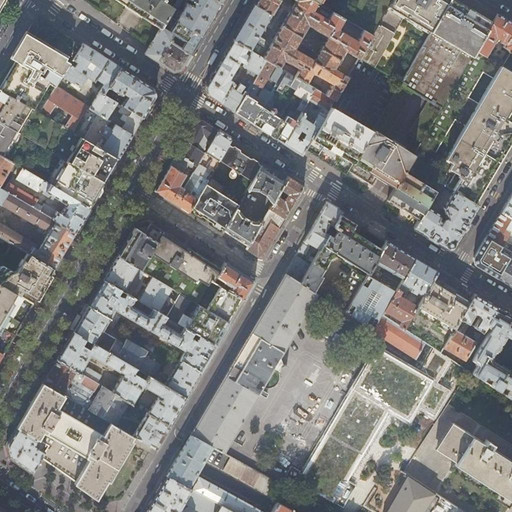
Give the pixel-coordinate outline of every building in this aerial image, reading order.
[(115,0),(125,6),(149,22),(160,28),(168,16),(173,7),(164,2),(165,0),(115,0)] [(200,36),(210,19),(219,3),(214,0),(177,0),(173,7),(168,16),(200,36)] [(331,12),(326,20),(317,15),(318,15),(312,11),(316,3),(310,0),(255,0),(243,22),(232,41),(250,51),(264,59),(272,64),(275,66),(280,69),(282,66),(280,65),(283,60),(288,64),(289,63),(297,68),(292,76),(314,89),(318,91),(320,88),(306,80),(310,74),(312,73),(318,77),(320,74),(331,81),(323,94),(333,100),(346,76),(334,69),(344,52),(357,59),(358,58),(371,36),(362,30),(354,44),(342,37),(343,34),(338,30),(338,27),(343,19),(331,12)] [(428,32),(447,0),(391,0),(371,36),(358,58),(373,67),(403,16),(428,32)] [(474,50),(496,14),(489,10),(473,0),(447,0),(428,32),(403,77),(399,82),(398,84),(412,92),(426,101),(440,109),(453,88),(474,50)] [(509,52),(511,47),(511,23),(509,21),(496,14),(474,50),(501,66),(504,62),(488,53),(493,44),(492,43),(495,38),(501,42),(500,44),(504,46),(503,48),(509,52)] [(159,63),(173,72),(180,70),(192,50),(200,36),(168,16),(160,28),(145,54),(159,63)] [(49,23),(45,21),(31,24),(11,59),(0,76),(0,88),(38,111),(55,87),(61,76),(81,46),(71,40),(72,39),(71,38),(63,34),(63,32),(53,27),(53,25),(49,23)] [(250,51),(232,41),(220,60),(204,87),(206,94),(211,98),(219,103),(232,82),(227,79),(238,61),(243,63),(250,51)] [(88,107),(55,87),(38,111),(47,117),(54,105),(71,115),(64,127),(71,131),(87,108),(109,121),(114,124),(131,135),(136,127),(142,117),(121,104),(117,102),(115,100),(102,93),(108,85),(119,67),(111,62),(95,52),(83,44),(81,46),(61,76),(69,81),(70,82),(68,84),(78,90),(79,88),(79,87),(87,76),(92,80),(94,77),(103,83),(89,107),(88,107)] [(477,103),(511,124),(511,47),(509,52),(504,62),(501,66),(474,50),(453,88),(467,97),(482,73),(492,79),(477,103)] [(232,82),(219,103),(228,108),(234,112),(243,95),(239,93),(242,89),(243,89),(245,86),(241,83),(244,78),(246,77),(248,79),(247,82),(250,84),(264,59),(250,51),(243,63),(236,75),(234,78),(232,82)] [(243,95),(234,112),(244,118),(252,124),(270,93),(262,88),(254,100),(251,98),(272,64),(264,59),(250,84),(243,95)] [(275,83),(283,70),(280,69),(275,66),(268,79),(275,83)] [(154,96),(152,89),(136,78),(119,67),(108,85),(112,89),(110,94),(113,96),(116,91),(121,94),(123,93),(126,95),(121,104),(142,117),(148,106),(154,96)] [(270,93),(252,124),(260,129),(278,140),(282,143),(297,117),(294,115),(292,120),(285,116),(282,120),(266,110),(271,105),(281,89),(285,91),(288,86),(295,90),(293,94),(301,99),(295,109),(300,112),(304,104),(307,100),(314,89),(292,76),(283,70),(275,83),(270,93)] [(399,82),(403,77),(391,70),(388,75),(399,82)] [(398,84),(370,131),(346,170),(355,175),(367,183),(371,186),(378,176),(393,189),(419,144),(432,122),(440,109),(426,101),(408,132),(415,136),(405,152),(384,140),(412,92),(398,84)] [(108,171),(116,158),(71,131),(64,127),(47,117),(38,111),(0,88),(0,122),(22,135),(61,158),(102,182),(108,171)] [(457,138),(498,163),(511,139),(511,124),(477,103),(467,97),(453,88),(440,109),(432,122),(447,132),(454,120),(464,126),(457,138)] [(297,117),(282,143),(292,150),(300,155),(304,149),(329,106),(333,100),(323,94),(318,91),(314,89),(307,100),(321,108),(311,124),(308,122),(313,115),(307,111),(309,107),(304,104),(300,112),(297,117)] [(329,106),(304,149),(316,157),(334,168),(344,174),(346,170),(370,131),(329,106)] [(106,126),(109,121),(87,108),(71,131),(116,158),(118,158),(127,143),(131,135),(114,124),(111,130),(106,126)] [(204,185),(206,180),(193,172),(192,171),(182,188),(178,185),(185,174),(179,171),(184,162),(186,163),(187,161),(191,163),(190,165),(190,166),(192,167),(194,164),(196,166),(217,131),(209,126),(202,121),(196,122),(185,141),(165,175),(156,190),(172,201),(188,211),(190,209),(204,185)] [(0,154),(8,159),(22,135),(0,122),(0,154)] [(432,122),(419,144),(434,153),(447,132),(432,122)] [(224,136),(217,131),(196,166),(193,172),(206,180),(218,160),(227,145),(230,139),(224,136)] [(444,159),(451,164),(440,183),(447,187),(453,191),(474,204),(481,192),(492,173),(498,163),(457,138),(444,159)] [(419,144),(393,189),(387,200),(400,208),(418,219),(440,183),(451,164),(444,159),(434,153),(419,144)] [(251,181),(260,166),(245,157),(227,145),(218,160),(251,181)] [(0,181),(12,162),(8,159),(0,154),(0,181)] [(102,182),(61,158),(46,183),(89,208),(95,197),(103,183),(102,182)] [(271,204),(284,181),(274,175),(260,166),(251,181),(247,188),(250,191),(258,191),(264,195),(269,203),(271,204)] [(35,202),(37,199),(8,182),(4,190),(75,232),(82,219),(89,208),(46,183),(22,168),(16,179),(38,192),(40,189),(43,191),(42,194),(46,197),(48,194),(65,204),(59,213),(43,203),(41,206),(35,202)] [(295,181),(287,176),(284,181),(271,204),(261,222),(247,246),(246,249),(253,254),(257,256),(264,254),(303,189),(302,187),(302,186),(295,181)] [(440,183),(418,219),(413,228),(423,234),(441,245),(446,248),(449,247),(453,246),(465,226),(477,205),(474,204),(453,191),(442,208),(442,209),(445,217),(444,218),(444,219),(441,220),(439,218),(440,216),(438,213),(429,208),(432,204),(441,191),(444,193),(447,187),(440,183)] [(234,210),(237,206),(204,185),(190,209),(202,216),(223,230),(234,210)] [(6,241),(11,244),(53,269),(62,253),(75,232),(4,190),(0,187),(0,237),(2,238),(6,241)] [(511,191),(507,200),(500,212),(511,219),(511,191)] [(335,207),(327,202),(304,240),(319,248),(328,234),(324,231),(328,223),(333,225),(339,215),(341,211),(335,207)] [(249,223),(242,220),(237,211),(234,210),(223,230),(235,238),(247,246),(261,222),(259,221),(258,223),(249,223)] [(511,219),(500,212),(492,225),(485,237),(511,253),(511,251),(511,246),(511,248),(510,247),(508,250),(501,246),(508,234),(510,236),(511,235),(511,234),(511,219)] [(346,219),(339,215),(333,225),(328,234),(319,248),(313,258),(311,262),(310,265),(299,283),(312,291),(321,277),(319,276),(318,275),(333,251),(366,273),(381,249),(370,242),(352,231),(351,230),(355,224),(346,219)] [(212,282),(220,268),(205,258),(171,236),(150,222),(134,227),(132,229),(121,249),(117,256),(146,273),(152,277),(171,289),(176,292),(191,300),(197,303),(210,280),(212,282)] [(511,253),(485,237),(479,248),(473,258),(475,265),(487,272),(496,277),(511,253)] [(401,250),(386,241),(381,249),(366,273),(343,311),(372,330),(381,314),(394,292),(376,280),(381,272),(377,270),(381,265),(402,279),(414,258),(401,250)] [(53,269),(11,244),(0,262),(0,284),(32,304),(43,285),(53,269)] [(304,254),(308,247),(302,244),(298,250),(304,254)] [(511,251),(511,253),(496,277),(508,285),(511,286),(511,251)] [(299,283),(310,265),(295,255),(284,273),(285,273),(285,274),(299,283)] [(144,277),(146,273),(117,256),(110,267),(103,280),(122,292),(127,284),(131,286),(134,285),(140,274),(144,277)] [(409,298),(407,301),(399,296),(401,292),(402,291),(404,293),(406,293),(408,289),(415,293),(417,291),(423,294),(433,277),(436,272),(427,266),(414,258),(402,279),(394,292),(381,314),(386,317),(389,313),(402,320),(402,321),(399,326),(404,328),(416,306),(411,303),(412,300),(409,298)] [(243,300),(254,281),(234,269),(224,262),(220,268),(212,282),(217,284),(219,280),(227,286),(225,289),(240,298),(243,300)] [(299,283),(285,274),(280,281),(248,337),(246,340),(239,352),(190,435),(211,446),(222,452),(271,368),(276,372),(277,369),(279,367),(281,366),(277,358),(315,294),(312,291),(299,283)] [(159,309),(171,289),(152,277),(138,301),(160,314),(162,311),(159,309)] [(443,283),(433,277),(423,294),(421,298),(418,304),(416,306),(404,328),(424,342),(432,348),(441,353),(444,347),(454,328),(460,318),(470,299),(460,293),(443,283)] [(216,346),(183,327),(179,334),(162,324),(166,317),(162,315),(160,314),(138,301),(122,292),(103,280),(94,294),(87,306),(115,322),(118,317),(112,313),(115,310),(185,351),(180,360),(200,372),(216,346)] [(0,284),(0,352),(3,354),(18,327),(32,304),(0,284)] [(225,289),(220,286),(206,309),(226,321),(240,298),(225,289)] [(178,324),(191,300),(176,292),(162,315),(166,317),(178,324)] [(486,301),(474,294),(470,299),(460,318),(469,324),(474,315),(477,317),(479,319),(474,327),(482,331),(486,324),(496,307),(486,301)] [(216,346),(230,323),(226,321),(206,309),(197,303),(191,300),(178,324),(183,327),(216,346)] [(155,375),(160,366),(144,356),(146,351),(126,339),(123,344),(102,332),(106,324),(112,327),(115,322),(87,306),(80,319),(72,332),(135,368),(148,376),(153,379),(155,375)] [(486,324),(491,327),(472,359),(476,362),(477,365),(472,373),(498,390),(502,383),(510,388),(511,389),(507,395),(511,398),(511,372),(492,360),(491,356),(495,351),(496,351),(506,335),(509,337),(511,331),(511,316),(508,314),(496,307),(486,324)] [(386,317),(381,314),(372,330),(372,331),(415,359),(424,342),(404,328),(399,326),(386,317)] [(465,360),(476,342),(454,328),(444,347),(465,360)] [(132,374),(135,368),(72,332),(64,345),(56,360),(97,384),(99,385),(101,382),(97,380),(100,376),(87,368),(83,369),(81,368),(89,356),(121,374),(110,392),(127,402),(131,403),(138,392),(139,392),(140,391),(141,389),(140,388),(144,381),(132,374)] [(441,353),(432,348),(418,373),(375,348),(301,475),(298,474),(299,472),(289,466),(283,477),(293,482),(294,480),(297,482),(296,484),(333,505),(334,504),(342,508),(354,486),(346,482),(387,409),(406,420),(416,404),(433,414),(448,390),(435,382),(449,358),(441,353)] [(93,390),(97,384),(56,360),(50,370),(42,383),(83,406),(88,398),(93,390)] [(185,398),(200,372),(180,360),(164,385),(185,398)] [(169,426),(185,398),(164,385),(160,383),(153,379),(148,376),(144,381),(140,388),(141,389),(156,397),(148,410),(144,408),(143,411),(169,426)] [(97,497),(133,436),(132,435),(114,424),(83,406),(42,383),(33,398),(6,444),(8,450),(9,457),(24,467),(31,472),(34,467),(40,457),(57,469),(60,471),(97,497)] [(114,424),(127,402),(110,392),(99,385),(97,384),(93,390),(97,393),(92,400),(88,398),(83,406),(114,424)] [(155,448),(169,426),(143,411),(142,410),(139,415),(143,417),(132,435),(133,436),(155,448)] [(511,461),(511,463),(489,448),(491,444),(490,443),(485,440),(482,444),(452,424),(435,449),(454,461),(454,462),(449,470),(464,480),(508,507),(509,505),(511,501),(511,461)] [(187,487),(211,446),(190,435),(166,476),(187,487)] [(222,468),(227,458),(210,448),(205,459),(222,468)] [(277,499),(284,486),(230,457),(223,469),(277,499)] [(233,511),(192,489),(187,487),(166,476),(144,511),(177,511),(183,503),(199,511),(233,511)] [(263,511),(248,504),(248,503),(249,502),(248,501),(246,500),(245,502),(198,476),(192,489),(233,511),(263,511)] [(414,511),(427,491),(411,480),(391,511),(414,511)] [(292,511),(276,503),(270,511),(292,511)]
